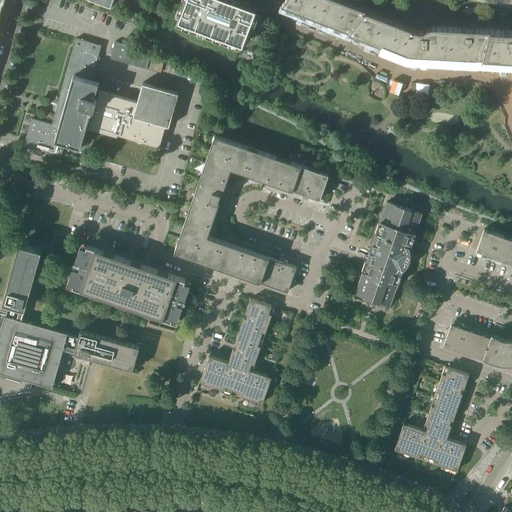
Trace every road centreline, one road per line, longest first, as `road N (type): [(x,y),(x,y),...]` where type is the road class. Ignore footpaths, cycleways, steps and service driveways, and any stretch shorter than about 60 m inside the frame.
road 1 (residential): [(20,7),(107,31),(102,63),(193,91),(162,192),(0,145)]
road 2 (residential): [(0,443),(169,434),(226,278)]
road 3 (residential): [(226,278),(158,254),(157,226),(148,218),(0,175)]
road 4 (residential): [(320,255),(245,229),(241,207),(255,195),(336,223)]
road 5 (residential): [(97,491),(177,491),(276,511)]
road 6 (unclassified): [(356,0),(404,18),(511,24)]
road 7 (residential): [(511,380),(425,346),(440,296)]
road 8 (residential): [(226,278),(303,306),(320,255)]
